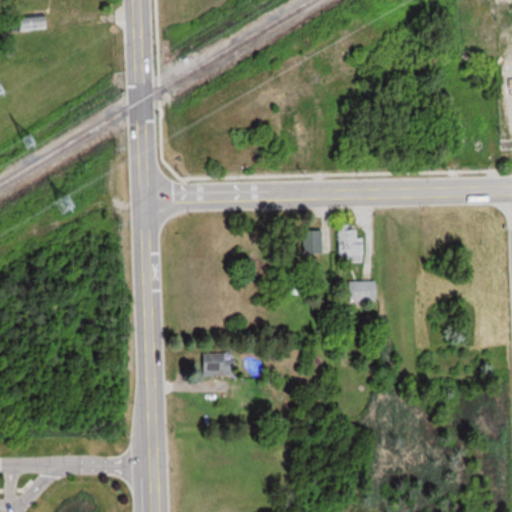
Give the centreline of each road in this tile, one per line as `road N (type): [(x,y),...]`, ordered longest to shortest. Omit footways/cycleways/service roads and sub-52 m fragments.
road 1 (residential): [(145,193),(511,187)]
road 2 (tertiary): [(156,511),(145,193)]
road 3 (tertiary): [(145,193),(139,0)]
